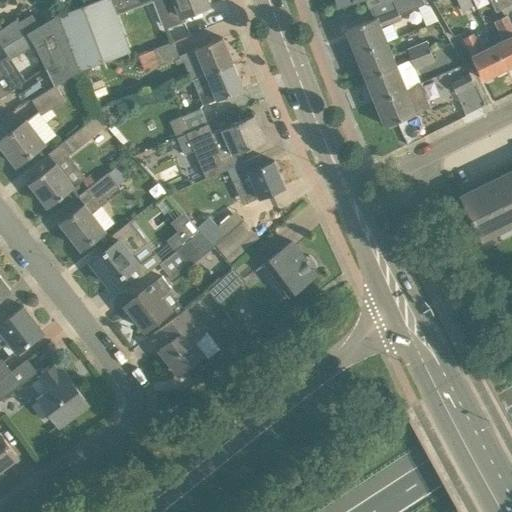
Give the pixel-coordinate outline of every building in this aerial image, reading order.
[(114,12),(147,0),(155,0),(165,26),(183,19),(181,15),(209,5),(206,0),(96,0),(59,14),(79,70),(128,52),(114,12)] [(336,0),(338,5),(355,0),(365,0),(368,8),(395,0),(336,0)] [(422,0),(395,0),(368,8),(368,9),(369,8),(373,19),(346,30),(356,54),(387,41),(381,28),(401,20),(399,15),(425,5),(422,0)] [(457,0),(462,11),(473,6),(470,0),(457,0)] [(490,0),(496,12),(511,3),(511,2),(510,0),(490,0)] [(0,43),(3,47),(28,32),(39,26),(32,14),(19,22),(17,19),(2,29),(0,25),(0,43)] [(59,14),(39,26),(28,32),(36,44),(55,85),(79,70),(59,14)] [(507,39),(494,45),(506,69),(511,65),(511,25),(508,16),(498,21),(507,39)] [(36,44),(28,32),(3,47),(10,59),(36,44)] [(506,69),(494,45),(482,51),(473,33),(463,38),(472,56),(483,80),(506,69)] [(184,54),(194,79),(206,74),(233,63),(222,38),(196,48),(196,49),(184,54)] [(365,78),(397,65),(387,41),(356,54),(365,78)] [(160,65),(179,57),(172,42),(154,49),(160,65)] [(411,59),(430,51),(427,42),(407,50),(411,59)] [(430,51),(411,59),(415,69),(434,61),(430,51)] [(24,83),(13,67),(8,70),(1,60),(0,61),(0,93),(3,92),(6,96),(24,83)] [(206,74),(194,79),(192,80),(203,105),(243,89),(233,63),(206,74)] [(375,101),(406,89),(397,65),(365,78),(375,101)] [(456,93),(475,84),(470,74),(451,84),(456,93)] [(420,83),(406,89),(375,101),(385,126),(431,107),(420,83)] [(65,101),(55,85),(32,100),(41,116),(65,101)] [(178,137),(208,124),(201,108),(171,121),(178,137)] [(206,179),(227,171),(227,170),(244,162),(244,161),(239,152),(265,141),(254,115),(212,133),(208,124),(178,137),(184,154),(194,150),(206,179)] [(45,143),(27,119),(0,139),(0,143),(16,165),(45,143)] [(86,124),(61,143),(70,155),(95,135),(86,124)] [(85,177),(83,178),(65,155),(55,163),(30,183),(48,207),(86,178),(85,177)] [(237,178),(248,202),(285,186),(274,161),(264,165),(259,155),(244,161),(244,162),(227,170),(227,171),(232,180),(237,178)] [(99,202),(104,198),(119,186),(108,172),(87,188),(99,202)] [(511,178),(475,196),(472,191),(460,197),(461,198),(462,197),(472,217),(471,218),(481,239),(511,224),(511,178)] [(85,204),(61,223),(81,249),(105,230),(85,204)] [(185,213),(198,227),(201,230),(214,245),(215,244),(230,262),(258,237),(243,219),(226,234),(210,216),(204,221),(192,207),(185,213)] [(201,230),(198,227),(185,213),(171,224),(177,231),(167,239),(177,250),(201,230)] [(107,238),(112,245),(91,261),(110,286),(138,263),(132,255),(146,243),(129,222),(107,238)] [(214,246),(214,245),(201,230),(177,250),(190,266),(214,246)] [(289,294),(316,274),(314,271),(316,268),(317,265),(316,262),(312,257),(309,256),(306,255),(303,256),(292,241),(265,262),(289,294)] [(245,280),(233,267),(208,290),(219,304),(245,280)] [(0,297),(11,290),(0,275),(0,297)] [(161,317),(166,323),(176,315),(161,296),(171,288),(162,276),(125,305),(144,330),(161,317)] [(9,341),(17,352),(43,332),(23,306),(0,324),(0,345),(2,346),(9,341)] [(185,309),(176,315),(166,323),(153,334),(154,334),(160,330),(169,342),(159,349),(178,374),(185,368),(197,384),(219,367),(211,356),(207,359),(194,341),(204,333),(185,309)] [(0,359),(0,380),(11,372),(1,359),(0,359)] [(11,372),(0,380),(0,400),(36,373),(27,360),(11,372)] [(39,397),(59,425),(88,403),(58,363),(39,377),(49,390),(39,397)] [(0,419),(3,417),(0,413),(0,469),(17,457),(0,434),(0,419)]
